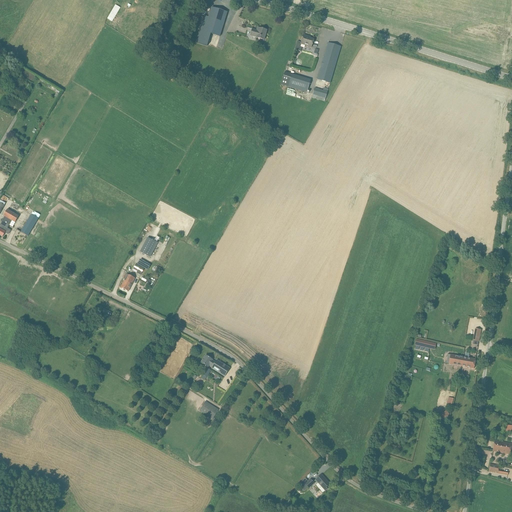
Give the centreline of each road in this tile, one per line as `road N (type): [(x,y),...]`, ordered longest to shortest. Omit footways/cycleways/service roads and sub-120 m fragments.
road 1 (unclassified): [(427,511),(343,473),(241,363),(0,239)]
road 2 (unclassified): [(465,511),(511,164)]
road 3 (tertiary): [(511,77),(259,0)]
road 4 (track): [(441,393),(438,430),(412,506)]
